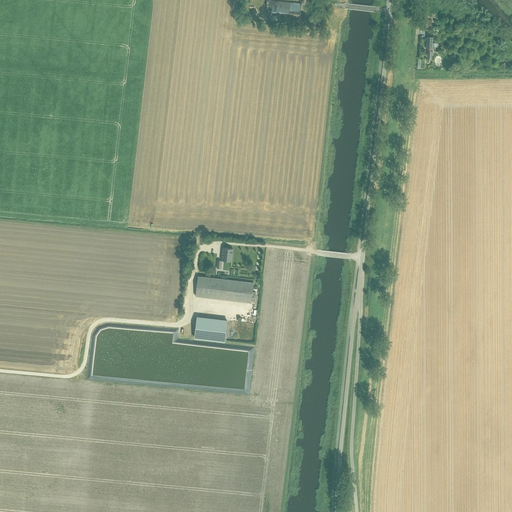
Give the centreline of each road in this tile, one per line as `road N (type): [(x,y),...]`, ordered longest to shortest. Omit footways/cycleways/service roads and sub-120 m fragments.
road 1 (unclassified): [(357,291),(392,0)]
road 2 (track): [(0,371),(69,375),(85,362),(99,321),(174,324),(188,317)]
road 3 (unclassified): [(336,511),(357,291)]
road 4 (unclassified): [(356,511),(357,291)]
